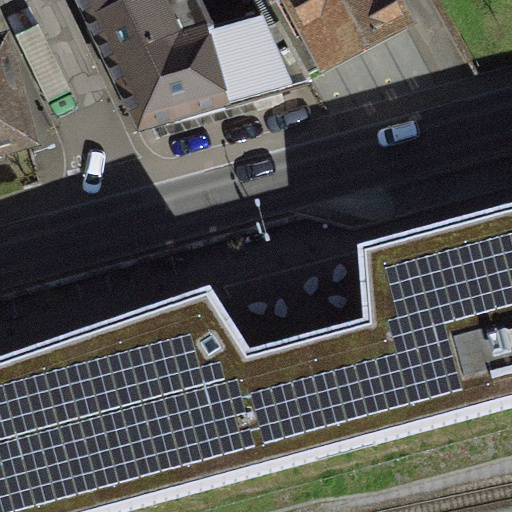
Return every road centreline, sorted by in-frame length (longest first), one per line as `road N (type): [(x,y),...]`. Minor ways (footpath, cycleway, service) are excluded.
road 1 (tertiary): [(511,117),(125,226)]
road 2 (residential): [(125,226),(21,0)]
road 3 (tertiary): [(125,226),(0,257)]
